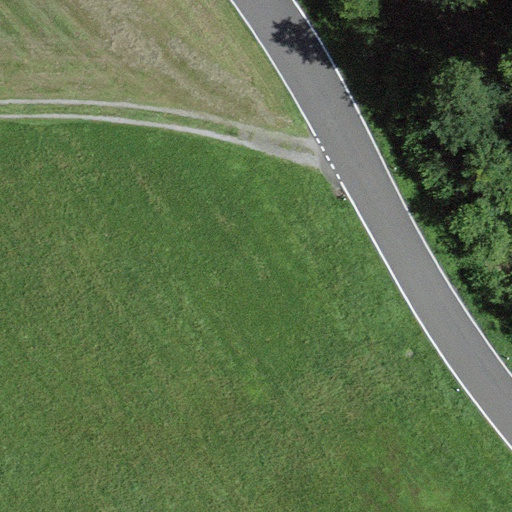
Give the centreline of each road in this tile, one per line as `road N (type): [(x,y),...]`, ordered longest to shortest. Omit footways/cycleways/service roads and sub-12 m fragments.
road 1 (tertiary): [(259,0),(443,315),(511,411)]
road 2 (track): [(358,160),(171,111),(0,103)]
road 3 (track): [(439,0),(484,84),(511,167)]
